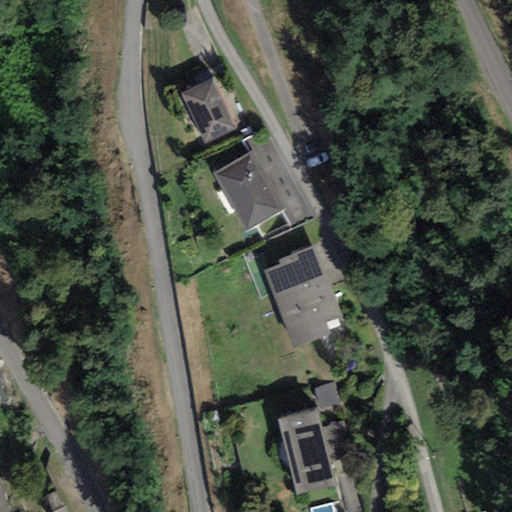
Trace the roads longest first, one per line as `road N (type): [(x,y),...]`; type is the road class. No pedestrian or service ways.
road 1 (unclassified): [(201,511),(133,111),(133,0)]
road 2 (unclassified): [(0,340),(97,511)]
